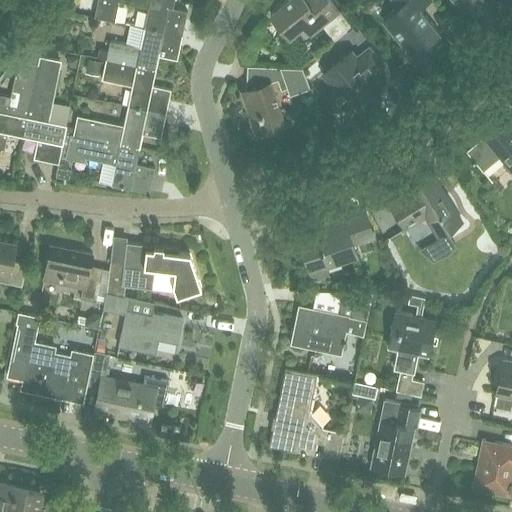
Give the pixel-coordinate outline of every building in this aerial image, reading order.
[(164,30),(183,34),(188,9),(169,5),(170,0),(97,0),(95,16),(115,20),(119,0),(149,6),(145,26),(164,30)] [(331,0),(286,0),(271,13),(290,36),(303,25),(311,34),(340,10),(331,0)] [(420,8),(429,0),(393,0),(398,5),(382,18),(412,55),(409,57),(417,66),(434,52),(427,43),(441,32),(420,8)] [(455,0),(453,2),(466,17),(478,7),(480,10),(492,0),(455,0)] [(164,30),(145,26),(141,45),(110,39),(108,50),(106,59),(156,69),(159,54),(178,58),(180,45),(162,41),(164,30)] [(333,82),(320,92),(335,110),(347,100),(353,108),(376,89),(365,76),(382,62),(369,47),(357,57),(352,51),(325,73),(333,82)] [(106,59),(108,50),(99,48),(98,57),(106,59)] [(32,93),(51,98),(60,58),(40,54),(38,63),(27,61),(15,75),(11,95),(0,93),(0,149),(4,150),(8,132),(23,135),(32,93)] [(77,67),(79,56),(68,54),(68,55),(67,61),(70,66),(77,67)] [(101,64),(102,60),(89,58),(88,64),(86,71),(99,74),(101,64)] [(153,84),(156,69),(106,59),(102,78),(132,85),(128,104),(148,108),(150,97),(169,101),(172,88),(153,84)] [(311,86),(303,67),(248,65),(247,87),(242,89),(257,132),(285,122),(271,81),(278,78),(282,89),(288,87),(290,93),(311,86)] [(47,120),(51,98),(32,93),(23,135),(38,138),(34,157),(47,159),(51,140),(62,143),(58,162),(59,162),(61,151),(65,132),(67,124),(47,120)] [(145,120),(148,108),(128,104),(124,124),(76,114),(72,133),(139,147),(143,133),(161,136),(164,124),(145,120)] [(511,128),(502,115),(482,132),(484,135),(466,149),(483,169),(500,154),(511,169),(511,128)] [(139,147),(72,133),(65,132),(61,151),(116,163),(112,183),(131,187),(134,175),(152,179),(155,166),(136,162),(139,147)] [(71,171),(59,169),(57,178),(69,180),(71,171)] [(390,203),(405,226),(425,214),(438,235),(462,220),(431,170),(407,185),(411,190),(390,203)] [(332,275),(328,264),(357,254),(352,242),(373,235),(365,210),(332,221),(334,226),(301,238),(315,281),(332,275)] [(0,280),(22,285),(27,262),(13,259),(16,243),(0,239),(0,280)] [(191,252),(179,251),(179,247),(127,241),(125,260),(111,258),(107,291),(116,293),(124,295),(126,283),(153,287),(154,270),(175,273),(173,284),(177,295),(202,286),(191,252)] [(90,264),(93,252),(51,244),(44,277),(83,285),(81,297),(97,300),(104,267),(90,264)] [(373,292),(369,291),(337,290),(333,310),(299,303),(291,342),(342,353),(344,343),(346,343),(346,339),(345,338),(346,331),(364,335),(373,292)] [(129,296),(124,295),(116,293),(113,310),(125,312),(119,345),(156,352),(159,335),(179,339),(183,317),(153,311),(153,313),(127,308),(129,296)] [(426,296),(409,293),(407,301),(424,305),(426,296)] [(436,319),(395,311),(388,345),(399,347),(395,367),(401,368),(413,370),(418,351),(429,354),(436,319)] [(101,314),(92,312),(85,316),(84,323),(99,326),(101,314)] [(85,396),(88,383),(94,353),(73,349),(71,354),(54,350),(55,345),(32,340),(22,387),(59,395),(59,391),(85,396)] [(143,385),(105,377),(110,353),(95,350),(94,353),(88,383),(101,386),(97,408),(149,419),(152,403),(164,405),(169,380),(145,375),(143,385)] [(511,360),(504,359),(497,392),(511,394),(511,360)] [(310,411),(305,410),(307,404),(311,405),(318,372),(286,365),(275,416),(278,416),(276,426),(273,426),(269,444),(315,453),(317,441),(325,442),(323,451),(339,454),(344,430),(321,426),(321,425),(310,411)] [(401,368),(396,389),(421,394),(424,380),(412,377),(413,370),(401,368)] [(374,396),(376,396),(378,385),(355,380),(352,392),(359,393),(374,396)] [(374,396),(359,393),(356,408),(370,412),(374,396)] [(419,405),(401,401),(385,398),(371,465),(405,472),(419,405)] [(511,443),(483,438),(478,457),(483,458),(481,469),(478,468),(475,485),(510,493),(511,487),(511,443)] [(0,509),(12,511),(51,511),(54,504),(41,502),(43,490),(0,480),(0,509)] [(417,493),(401,490),(400,496),(416,500),(417,493)]
